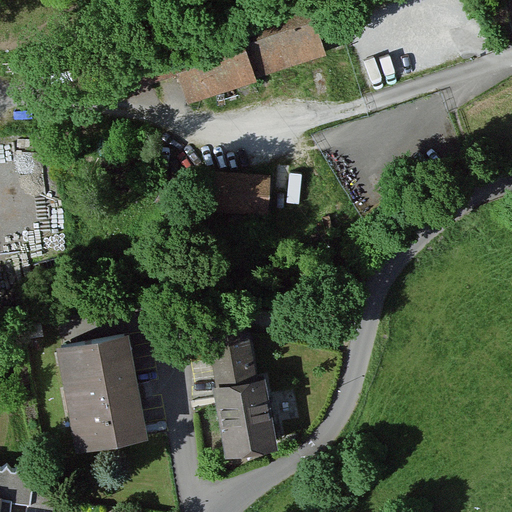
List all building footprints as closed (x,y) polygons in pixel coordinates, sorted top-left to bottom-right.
[(124,97),(182,79),(190,105),(259,84),(258,78),(328,57),(310,0),(289,0),(239,16),(240,21),(112,60),(124,97)] [(179,210),(267,220),(271,178),(183,169),(179,210)] [(146,428),(128,324),(57,336),(75,440),(146,428)] [(249,330),(209,336),(220,410),(227,459),(278,451),(274,422),(270,391),(267,377),(257,379),(249,330)] [(0,511),(14,511),(16,503),(27,505),(26,511),(54,511),(58,478),(30,475),(31,471),(0,467),(0,511)]
